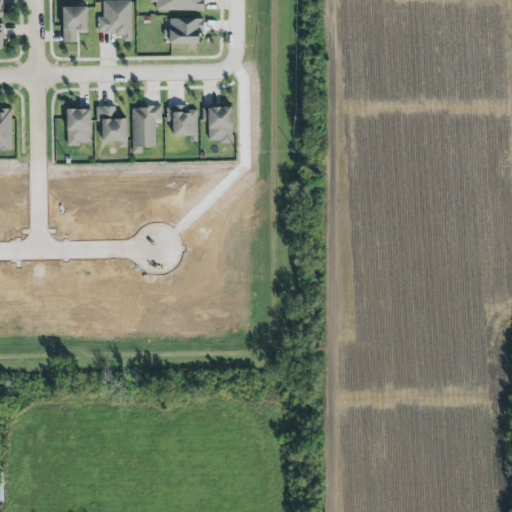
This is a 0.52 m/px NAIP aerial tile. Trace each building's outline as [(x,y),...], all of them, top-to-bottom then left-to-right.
[(130,0),(103,1),(105,16),(98,17),(100,32),(120,33),(123,41),(132,40),(130,0)] [(155,0),(203,0),(203,11),(155,12),(155,4),(155,0)] [(62,6),(63,41),(78,40),(77,31),(90,32),(87,3),(62,6)] [(170,19),(203,18),(204,31),(201,31),(201,36),(199,36),(199,43),(170,44),(170,37),(164,37),(164,29),(171,29),(170,19)] [(97,105),(98,120),(102,127),(103,141),(118,141),(119,148),(127,147),(127,115),(116,115),(116,104),(97,105)] [(133,108),(135,152),(140,150),(141,144),(156,146),(153,118),(161,117),(159,104),(133,108)] [(233,143),(220,144),(220,140),(208,140),(208,120),(203,120),(202,107),(208,107),(208,106),(223,105),(223,104),(232,104),(233,143)] [(68,107),(68,144),(77,144),(83,141),(92,140),(88,107),(68,107)] [(169,108),(169,121),(174,133),(191,137),(193,143),(198,140),(196,109),(169,108)] [(10,109),(0,109),(0,150),(10,150),(10,109)]
